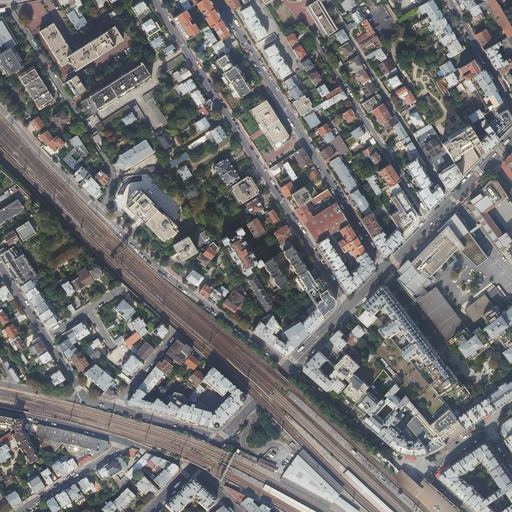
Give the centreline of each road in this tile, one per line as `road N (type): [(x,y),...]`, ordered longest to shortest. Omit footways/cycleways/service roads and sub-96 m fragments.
road 1 (residential): [(0,107),(161,270),(289,366)]
road 2 (residential): [(348,308),(154,0)]
road 3 (residential): [(220,0),(385,270)]
road 4 (residential): [(289,366),(395,459),(428,467)]
road 5 (secondary): [(489,162),(385,270)]
road 6 (residential): [(121,439),(115,451),(20,511)]
road 7 (residential): [(121,439),(0,409)]
road 8 (residential): [(511,107),(450,0)]
